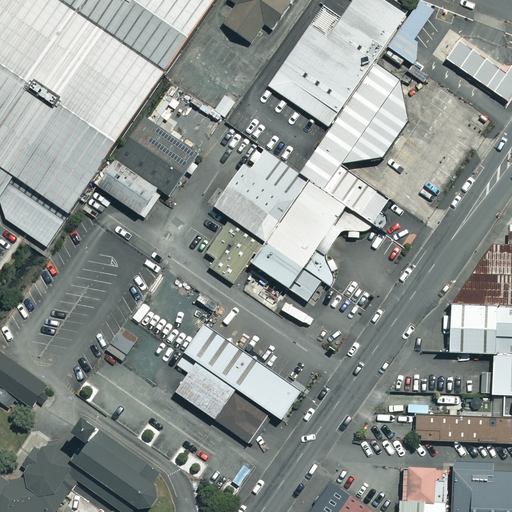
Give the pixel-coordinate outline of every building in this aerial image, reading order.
[(0,0),(0,197),(7,218),(48,246),(69,212),(213,0),(0,0)] [(226,0),(229,3),(216,22),(246,42),(259,21),(266,26),(283,0),(226,0)] [(307,23),(266,82),(329,126),(374,60),(385,44),(409,10),(393,0),(349,0),(325,35),(307,23)] [(409,10),(385,44),(414,63),(415,38),(433,11),(417,0),(409,10)] [(506,70),(459,38),(445,59),(506,101),(511,93),(511,64),(511,63),(506,70)] [(299,171),(298,173),(379,230),(388,218),(378,212),(387,199),(340,167),(342,164),(383,157),(409,119),(401,79),(375,61),(330,126),(299,171)] [(141,118),(113,157),(167,195),(195,156),(141,118)] [(379,231),(297,173),(256,147),(213,206),(228,218),(260,240),(246,260),(290,289),(308,301),(322,282),(331,286),(333,280),(332,272),(328,263),(323,256),(343,228),(365,231),(379,231)] [(159,195),(110,161),(94,183),(143,217),(159,195)] [(208,266),(231,281),(246,260),(260,240),(228,218),(204,253),(213,259),(208,266)] [(511,274),(511,232),(504,232),(505,242),(493,242),(472,273),(511,274)] [(511,306),(511,274),(472,273),(449,306),(511,306)] [(511,306),(449,306),(448,352),(490,353),(489,391),(511,391),(511,306)] [(235,346),(203,324),(183,352),(195,361),(237,389),(270,412),(282,420),(302,392),(299,390),(235,346)] [(136,336),(122,326),(106,350),(120,360),(136,336)] [(0,386),(32,409),(48,387),(50,384),(0,349),(0,386)] [(237,389),(195,361),(174,392),(215,421),(237,389)] [(237,389),(215,421),(248,443),(270,412),(237,389)] [(511,416),(509,416),(411,413),(410,440),(511,443),(511,416)] [(72,477),(120,511),(130,511),(162,469),(91,418),(70,446),(86,458),(72,477)] [(7,478),(0,472),(0,511),(37,511),(49,509),(72,477),(39,453),(27,474),(7,478)] [(446,511),(447,469),(400,468),(399,511),(446,511)] [(511,511),(511,470),(447,469),(446,511),(511,511)] [(372,511),(373,511),(329,482),(306,511),(372,511)]
